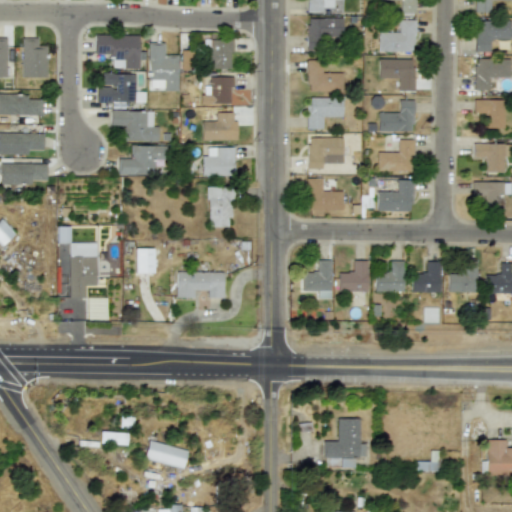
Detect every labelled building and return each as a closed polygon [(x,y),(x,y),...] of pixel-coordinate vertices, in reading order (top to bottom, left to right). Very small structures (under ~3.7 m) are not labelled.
[(305,0),(305,11),(319,12),(319,11),(341,11),(341,0),(305,0)] [(397,0),(398,14),(413,14),(412,0),(397,0)] [(472,0),(472,11),(489,11),(489,0),(472,0)] [(305,41),(339,41),(340,18),(305,17),(305,41)] [(376,32),(376,51),(412,51),(412,19),(396,19),(396,32),(376,32)] [(472,51),(488,51),(489,38),(508,39),(508,20),(472,20),(472,51)] [(92,53),(109,53),(108,67),(139,68),(139,52),(136,52),(136,35),(92,34),(92,53)] [(19,77),(44,76),(44,46),(35,46),(34,37),(19,37),(19,77)] [(202,68),(229,68),(229,39),(203,38),(202,68)] [(175,54),(162,54),(161,42),(145,42),(146,79),(161,79),(161,90),(175,90),(175,54)] [(412,90),(412,59),(376,58),(376,77),(396,78),(396,90),(412,90)] [(472,88),(487,89),(487,76),(507,76),(508,59),(473,58),(472,88)] [(340,72),(320,72),(320,59),(305,59),(305,91),(341,90),(340,72)] [(94,101),(132,102),(132,73),(99,72),(99,85),(94,85),(94,101)] [(200,103),(229,103),(229,76),(207,76),(207,86),(200,86),(200,103)] [(0,113),(40,115),(41,95),(0,94),(0,113)] [(305,128),(320,128),(320,116),(340,116),(340,97),(305,97),(305,128)] [(501,127),(502,99),(471,99),(471,112),(483,112),(483,127),(501,127)] [(375,112),(375,132),(411,131),(411,100),(396,100),(396,112),(375,112)] [(120,141),(155,141),(156,125),(150,125),(150,110),(108,110),(108,125),(121,126),(120,141)] [(234,139),(234,119),(231,119),(231,111),(213,112),(214,120),(199,121),(199,140),(234,139)] [(0,153),(26,154),(26,149),(40,150),(41,133),(0,132),(0,153)] [(305,168),(320,168),(320,163),(340,162),(339,137),(304,137),(305,168)] [(411,139),(395,139),(395,151),(375,151),(374,170),(410,170),(411,139)] [(501,143),(471,143),(470,156),(483,157),(482,171),(500,171),(501,143)] [(161,145),(130,145),(129,158),(117,158),(117,174),(152,175),(153,164),(160,164),(161,145)] [(200,175),(232,174),(231,146),(204,147),(204,155),(199,155),(200,175)] [(43,180),(44,163),(0,163),(0,183),(29,184),(29,180),(43,180)] [(340,190),(319,190),(319,178),(305,178),(305,210),(340,209),(340,190)] [(374,191),(374,210),(409,211),(409,179),(395,179),(394,191),(374,191)] [(470,195),(481,194),(481,208),(501,207),(501,181),(470,181),(470,195)] [(228,226),(229,186),(206,186),(205,226),(228,226)] [(0,244),(13,232),(0,218),(0,244)] [(56,243),(68,243),(68,226),(56,226),(56,243)] [(66,242),(67,297),(83,297),(83,285),(94,285),(93,241),(66,242)] [(133,273),(151,272),(151,247),(133,248),(133,273)] [(299,290),(315,290),(315,298),(328,297),(327,260),(314,260),(314,271),(299,272),(299,290)] [(336,271),(336,291),(364,291),(365,260),(351,260),(350,272),(336,271)] [(373,272),(373,291),(400,291),(401,260),(386,260),(386,272),(373,272)] [(409,292),(437,292),(437,261),(424,261),(424,273),(409,273),(409,292)] [(474,261),(455,261),(455,273),(445,273),(445,291),(473,292),(474,261)] [(482,274),(481,292),(510,293),(511,262),(497,262),(497,274),(482,274)] [(221,272),(174,271),(174,297),(191,297),(191,289),(205,290),(205,297),(221,297),(221,272)] [(103,319),(104,301),(85,300),(84,318),(103,319)] [(359,418),(335,418),(335,441),(322,441),(322,458),(335,458),(335,466),(351,466),(351,457),(359,457),(359,418)] [(97,443),(124,444),(124,432),(98,431),(97,443)] [(185,449),(146,439),(141,457),(180,468),(185,449)] [(483,439),(483,461),(478,461),(478,473),(511,473),(511,447),(503,447),(503,439),(483,439)] [(412,470),(436,470),(437,450),(427,450),(426,461),(412,460),(412,470)]
